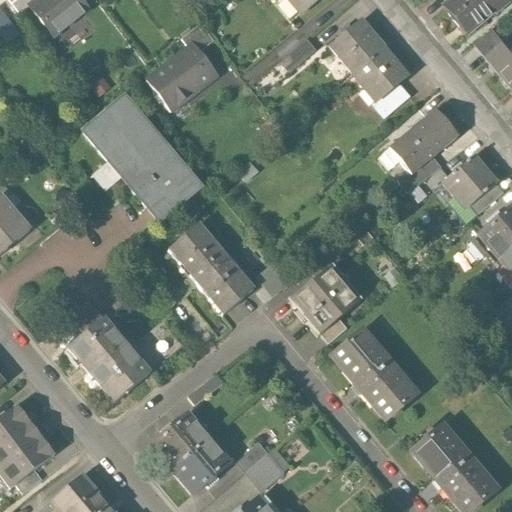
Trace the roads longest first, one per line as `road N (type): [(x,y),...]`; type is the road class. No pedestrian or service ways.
road 1 (residential): [(110,456),(264,334),(411,511)]
road 2 (residential): [(511,145),(389,0)]
road 3 (residential): [(110,456),(0,325)]
